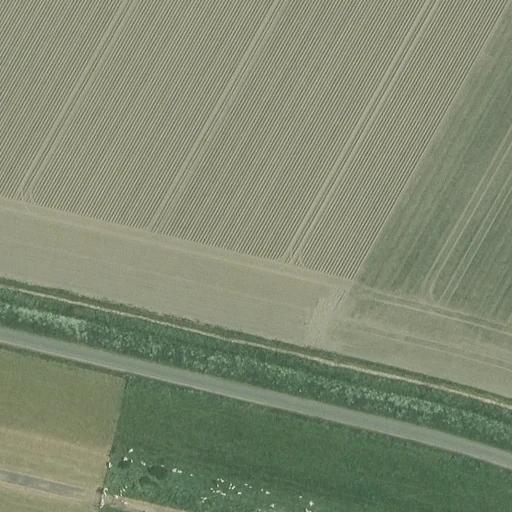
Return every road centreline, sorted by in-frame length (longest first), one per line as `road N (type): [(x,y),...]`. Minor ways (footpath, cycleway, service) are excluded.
road 1 (unclassified): [(511,463),(0,336)]
road 2 (track): [(172,511),(0,472)]
